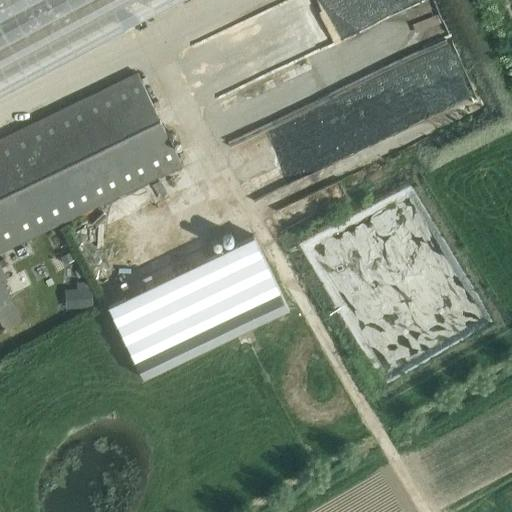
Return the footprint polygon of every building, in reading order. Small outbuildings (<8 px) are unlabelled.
[(0,0),(0,89),(171,0),(0,0)] [(328,12),(334,29),(350,23),(345,7),(328,12)] [(414,20),(361,39),(370,64),(423,46),(414,20)] [(0,250),(181,164),(138,73),(0,139),(0,250)] [(339,143),(342,150),(358,144),(361,154),(379,148),(373,131),(339,143)] [(259,157),(269,188),(318,173),(308,142),(259,157)] [(253,234),(107,304),(113,317),(142,377),(287,308),(288,307),(253,234)] [(54,241),(58,252),(72,246),(68,236),(54,241)] [(0,326),(17,318),(0,283),(7,280),(0,267),(6,264),(2,257),(0,258),(0,326)]
